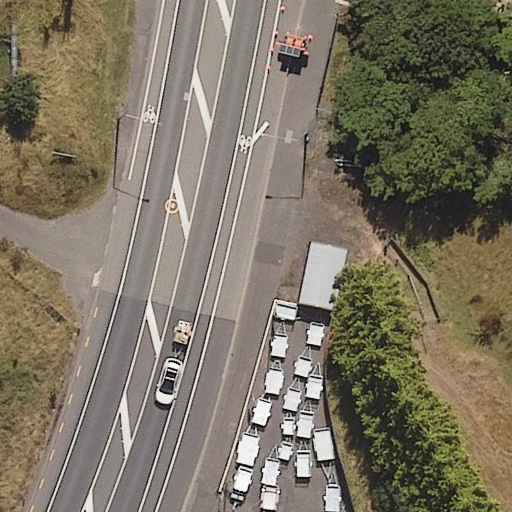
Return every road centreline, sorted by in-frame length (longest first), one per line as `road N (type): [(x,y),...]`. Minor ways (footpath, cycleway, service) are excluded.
road 1 (secondary): [(249,0),(192,278),(125,511)]
road 2 (secondary): [(68,511),(143,247),(191,0)]
road 3 (track): [(0,46),(511,77)]
road 4 (track): [(0,219),(21,232),(143,247)]
